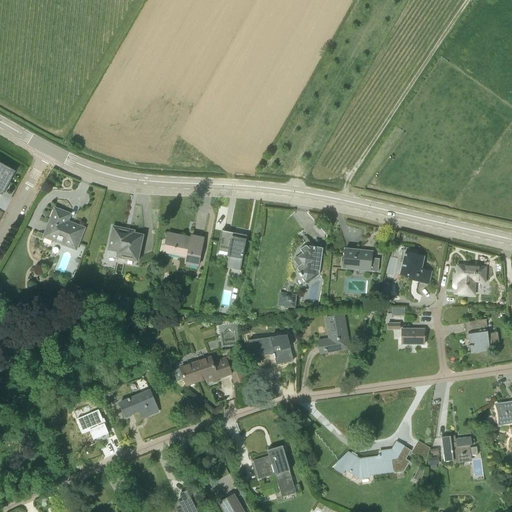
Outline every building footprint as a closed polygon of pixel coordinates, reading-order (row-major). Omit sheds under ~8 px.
[(0,195),(2,196),(15,172),(0,163),(0,195)] [(76,249),(84,229),(67,222),(70,215),(55,209),(44,237),(76,249)] [(138,262),(144,235),(134,233),(135,231),(113,226),(107,256),(138,262)] [(240,271),(247,236),(234,233),(233,240),(220,237),(217,254),(229,257),(227,268),(240,271)] [(191,239),(168,234),(164,253),(186,258),(185,265),(198,267),(204,239),(192,236),(191,239)] [(311,249),(307,249),(307,246),(306,246),(301,249),(303,252),(294,260),(298,267),(297,269),(297,270),(298,271),(299,271),(298,272),(307,284),(319,275),(323,250),(323,249),(322,248),(321,248),(312,247),(311,249)] [(377,272),(379,260),(372,259),(372,252),(356,251),(356,250),(344,249),(342,269),(377,272)] [(429,284),(431,271),(420,269),(423,258),(414,257),(415,254),(405,252),(399,275),(409,277),(408,279),(429,284)] [(483,283),(483,269),(457,267),(456,275),(453,275),(453,283),(458,283),(458,294),(475,294),(475,283),(483,283)] [(382,282),(378,302),(389,305),(393,285),(382,282)] [(225,288),(223,306),(230,307),(231,289),(225,288)] [(279,305),(294,306),(295,296),(280,294),(279,305)] [(349,349),(343,314),(324,317),(328,339),(318,340),(319,346),(322,351),(338,349),(338,351),(349,349)] [(487,334),(487,332),(485,320),(472,322),(473,332),(468,332),(470,346),(469,346),(469,348),(471,348),(471,353),(489,350),(489,351),(500,350),(497,333),(487,334)] [(424,345),(424,329),(402,329),(401,345),(424,345)] [(117,343),(123,341),(119,331),(113,333),(117,343)] [(288,340),(287,336),(280,336),(277,336),(277,337),(249,341),(250,354),(259,353),(260,356),(273,354),(274,359),(275,359),(277,365),(293,361),(289,346),(292,345),(290,340),(288,340)] [(213,361),(211,357),(180,367),(186,386),(212,377),(213,380),(231,374),(225,357),(213,361)] [(159,412),(149,389),(118,402),(125,417),(146,408),(149,416),(159,412)] [(511,403),(500,405),(503,425),(511,424),(511,403)] [(109,435),(98,411),(78,420),(84,433),(90,431),(96,444),(104,440),(103,438),(109,435)] [(492,433),(490,440),(501,442),(502,435),(492,433)] [(451,440),(450,436),(441,438),(444,462),(454,461),(454,463),(471,456),(470,446),(472,446),(471,437),(451,440)] [(410,462),(406,459),(411,451),(404,446),(397,442),(392,450),(385,451),(386,459),(379,460),(378,457),(359,460),(348,453),(335,465),(359,479),(370,478),(370,476),(394,472),(397,473),(405,472),(410,462)] [(296,493),(283,447),(268,451),(269,457),(254,462),(259,480),(275,475),(282,497),(296,493)] [(430,466),(440,465),(439,457),(429,458),(430,466)] [(420,483),(423,471),(419,468),(413,479),(420,483)] [(197,511),(187,490),(180,494),(183,500),(179,502),(179,501),(178,501),(177,503),(176,504),(176,507),(176,508),(176,509),(176,511),(197,511)] [(244,511),(234,494),(219,503),(224,511),(244,511)]
